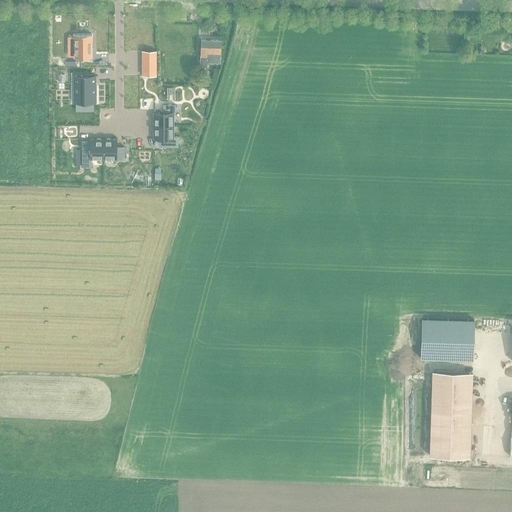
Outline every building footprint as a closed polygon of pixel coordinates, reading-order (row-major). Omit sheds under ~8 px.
[(74,36),(68,36),(68,47),(74,47),(74,57),(92,57),(92,34),(74,34),(74,36)] [(208,61),(221,61),(221,40),(201,39),(201,65),(208,65),(208,61)] [(156,51),(142,51),(142,76),(156,76),(156,51)] [(96,75),(73,75),(73,102),(96,101),(96,75)] [(153,112),(153,125),(174,125),(174,113),(175,113),(175,104),(163,104),(163,112),(153,112)] [(174,125),(153,125),(153,138),(161,138),(161,146),(178,146),(178,136),(174,136),(174,125)] [(90,145),(82,145),(82,167),(91,167),(91,159),(103,159),(103,139),(90,139),(90,145)] [(116,139),(103,139),(103,159),(125,159),(124,147),(116,147),(116,139)] [(424,318),(423,358),(473,359),(474,320),(424,318)] [(430,454),(470,456),(472,374),(432,372),(430,454)]
